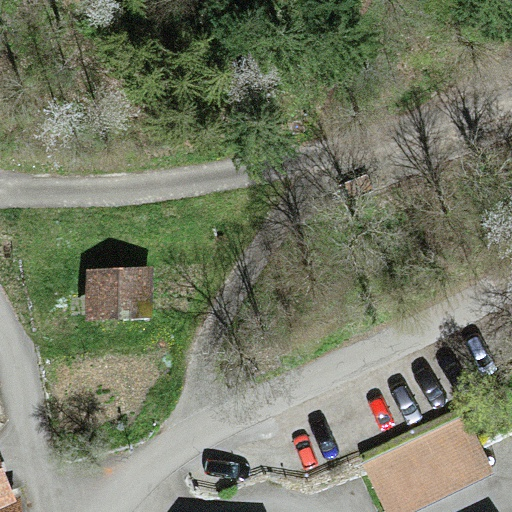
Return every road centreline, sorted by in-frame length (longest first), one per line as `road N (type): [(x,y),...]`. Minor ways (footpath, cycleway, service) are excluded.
road 1 (residential): [(511,114),(402,149),(0,186)]
road 2 (residential): [(511,284),(166,459),(116,511)]
road 3 (track): [(166,459),(219,323),(300,162)]
road 4 (residential): [(40,511),(31,410),(0,339)]
